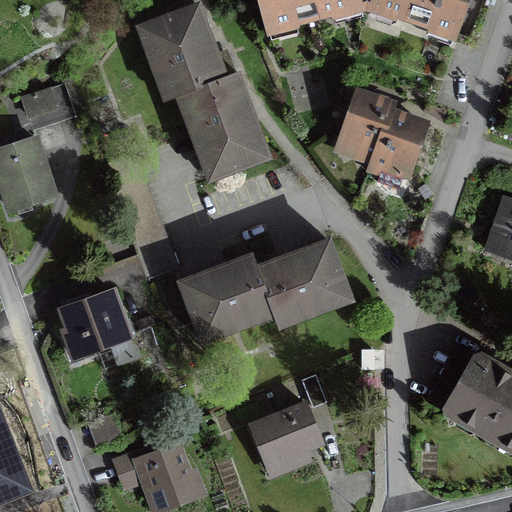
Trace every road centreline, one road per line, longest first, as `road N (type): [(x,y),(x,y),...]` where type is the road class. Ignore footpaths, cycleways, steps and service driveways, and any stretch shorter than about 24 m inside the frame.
road 1 (residential): [(83,511),(0,256)]
road 2 (residential): [(395,511),(400,315)]
road 3 (residential): [(400,315),(463,149)]
road 4 (residential): [(400,315),(322,185)]
road 5 (residential): [(463,149),(511,18)]
